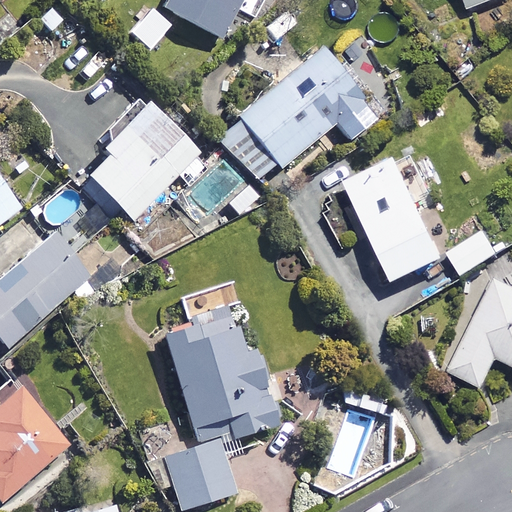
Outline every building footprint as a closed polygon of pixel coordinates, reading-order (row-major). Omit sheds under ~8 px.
[(52,0),(51,0),(33,17),(62,49),(81,31),(52,0)] [(160,0),(158,5),(217,37),(234,7),(253,17),(262,0),(160,0)] [(464,0),(468,8),(488,0),(464,0)] [(54,46),(38,31),(24,47),(40,61),(54,46)] [(379,110),(322,40),(233,114),(236,118),(215,135),(252,180),(273,162),(277,166),(331,122),(345,138),(379,110)] [(179,135),(140,96),(94,142),(104,152),(83,173),(129,219),(174,174),(187,187),(205,170),(188,154),(197,145),(183,131),(179,135)] [(440,255),(394,157),(344,180),(390,278),(440,255)] [(178,204),(199,226),(224,201),(237,214),(257,194),(224,160),(178,204)] [(0,219),(17,207),(0,184),(0,219)] [(496,251),(482,229),(446,252),(460,274),(496,251)] [(86,276),(53,236),(13,268),(10,264),(0,272),(0,344),(1,345),(86,276)] [(511,284),(494,275),(447,370),(481,386),(496,355),(511,363),(511,284)] [(193,440),(214,435),(274,416),(252,346),(240,350),(226,307),(240,302),(233,279),(178,297),(186,320),(157,329),(193,440)] [(0,493),(64,444),(13,378),(0,388),(0,493)] [(108,429),(89,406),(67,424),(86,447),(108,429)] [(214,435),(193,440),(158,451),(176,509),(232,491),(214,435)] [(113,511),(111,501),(71,511),(30,511),(29,511),(27,511),(113,511)]
